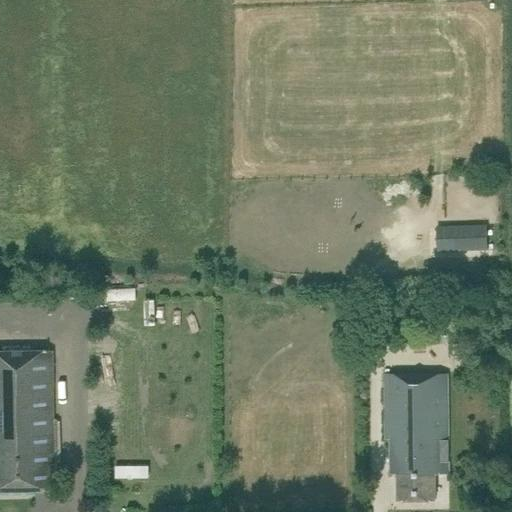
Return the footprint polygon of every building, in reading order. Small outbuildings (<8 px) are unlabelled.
[(436,228),(437,253),(487,252),(486,227),(436,228)] [(136,289),(108,290),(108,301),(136,300),(136,298),(136,291),(136,289)] [(181,340),(169,340),(169,375),(181,375),(181,340)] [(56,483),(54,350),(0,350),(0,491),(51,490),(50,483),(56,483)] [(436,473),(448,474),(448,373),(386,373),(386,439),(391,439),(391,473),(399,473),(399,500),(436,500),(436,473)] [(184,410),(198,411),(200,386),(186,385),(184,410)]
